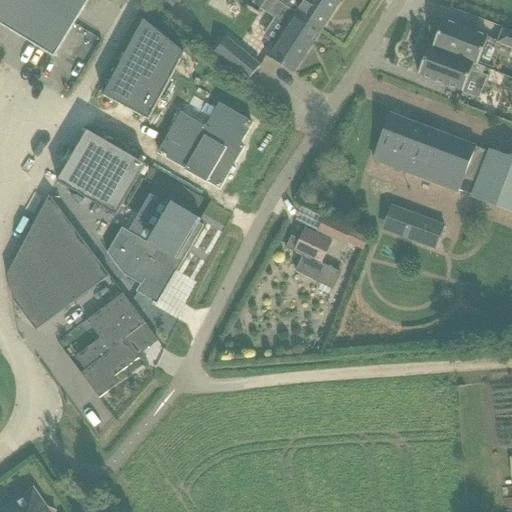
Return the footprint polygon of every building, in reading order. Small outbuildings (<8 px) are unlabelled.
[(28,0),(0,0),(0,25),(54,59),(74,26),(28,0)] [(28,0),(74,26),(89,0),(28,0)] [(160,0),(157,4),(169,13),(178,0),(160,0)] [(211,0),(208,6),(230,20),(239,7),(228,0),(211,0)] [(266,0),(260,10),(275,20),(286,26),(266,56),(293,74),(320,32),(283,8),(271,0),(266,0)] [(271,0),(283,8),(320,32),(341,0),(271,0)] [(143,20),(102,96),(148,121),(184,53),(143,20)] [(432,48),(469,62),(477,65),(487,38),(443,21),(432,48)] [(511,32),(502,28),(496,44),(511,49),(511,32)] [(247,81),(260,66),(226,38),(214,53),(247,81)] [(485,68),(477,65),(469,62),(432,48),(429,47),(418,76),(459,91),(467,70),(482,76),(485,68)] [(181,113),(156,154),(184,170),(184,171),(206,184),(207,183),(220,191),(230,174),(231,175),(232,174),(226,171),(231,162),(235,165),(245,148),(241,145),(254,123),(219,103),(205,127),(181,113)] [(373,160),(456,191),(455,193),(457,194),(457,193),(472,199),(472,198),(511,213),(511,161),(489,152),(489,153),(476,148),(476,147),(390,115),(373,160)] [(87,131),(57,182),(116,216),(145,165),(87,131)] [(49,197),(8,275),(12,300),(36,332),(109,277),(49,197)] [(125,231),(112,257),(127,279),(145,290),(149,283),(165,292),(174,273),(180,276),(204,227),(199,224),(200,220),(171,203),(150,246),(125,231)] [(414,216),(406,239),(436,250),(445,226),(414,216)] [(344,244),(346,240),(364,248),(369,239),(324,218),(318,232),(344,244)] [(305,230),(300,241),(292,237),(286,249),(303,257),(296,272),(333,289),(341,273),(321,263),(331,242),(305,230)] [(85,371),(81,374),(99,399),(109,391),(118,385),(117,383),(113,378),(139,359),(124,340),(145,324),(123,294),(86,321),(100,339),(110,352),(85,371)] [(54,511),(45,509),(33,491),(1,511),(54,511)]
